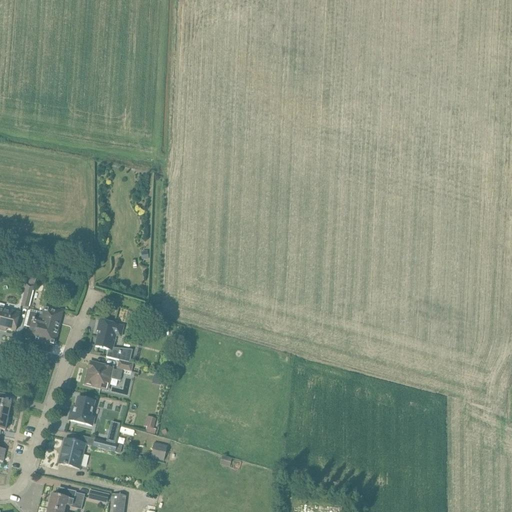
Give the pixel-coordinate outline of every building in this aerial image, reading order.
[(27,285),(21,306),(29,308),(34,287),(31,286),(27,285)] [(107,302),(105,310),(116,313),(118,306),(107,302)] [(0,330),(5,332),(6,329),(15,332),(18,322),(20,314),(4,310),(5,305),(0,303),(0,330)] [(28,312),(25,327),(32,328),(30,338),(46,342),(53,344),(54,337),(60,314),(51,311),(46,310),(45,314),(30,310),(28,312)] [(99,332),(95,347),(105,350),(108,350),(106,358),(119,361),(129,363),(130,363),(133,351),(113,349),(116,336),(121,337),(123,327),(109,324),(100,321),(97,332),(99,332)] [(90,371),(86,384),(96,386),(100,387),(107,389),(109,384),(107,384),(108,378),(112,379),(117,381),(120,382),(123,371),(127,372),(131,373),(133,365),(129,364),(128,364),(129,363),(119,361),(117,369),(117,371),(110,369),(98,366),(98,364),(95,363),(88,367),(88,370),(90,371)] [(0,415),(8,417),(11,404),(4,402),(1,402),(0,401),(2,394),(0,393),(0,415)] [(73,407),(69,421),(79,423),(91,426),(93,418),(90,417),(92,410),(99,412),(101,404),(94,402),(88,401),(78,398),(76,408),(73,407)] [(147,426),(145,432),(155,435),(156,430),(153,429),(156,419),(149,417),(147,426)] [(112,423),(107,442),(115,445),(120,425),(112,423)] [(64,440),(58,464),(60,465),(68,467),(79,469),(85,445),(74,442),(64,440)] [(95,440),(93,448),(106,451),(114,453),(120,454),(122,447),(116,445),(108,443),(95,440)] [(154,444),(151,458),(164,462),(168,447),(155,444),(154,444)] [(223,456),(220,465),(230,468),(232,459),(223,456)] [(52,496),(48,509),(61,511),(64,511),(66,506),(73,508),(75,501),(74,501),(76,493),(59,489),(57,497),(52,496)] [(90,491),(88,500),(107,504),(109,496),(90,491)]
